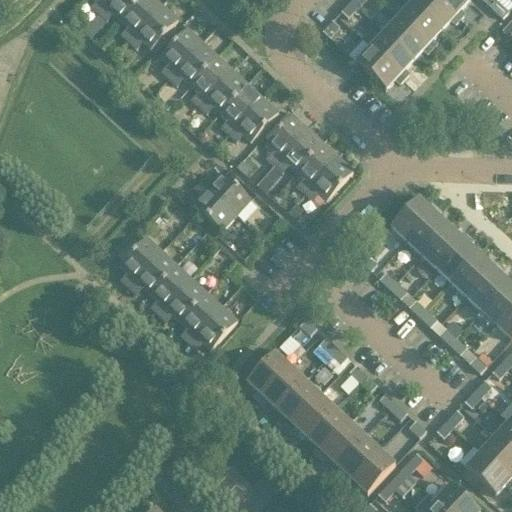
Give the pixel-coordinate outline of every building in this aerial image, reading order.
[(96,17),(111,0),(88,0),(94,5),(88,11),(96,17)] [(139,0),(111,0),(96,17),(98,19),(100,21),(104,25),(110,19),(116,25),(139,0)] [(149,0),(139,0),(116,25),(124,32),(118,38),(125,45),(159,9),(149,0)] [(355,0),(350,6),(357,12),(368,1),(366,0),(355,0)] [(459,22),(434,0),(415,0),(411,6),(440,33),(449,23),(454,27),(459,22)] [(434,0),(459,22),(463,18),(458,14),(469,3),(465,0),(434,0)] [(497,5),(490,13),(502,23),(508,15),(497,5)] [(357,12),(350,6),(341,16),(348,22),(357,12)] [(411,6),(396,21),(430,52),(434,48),(430,44),(440,33),(411,6)] [(175,24),(159,9),(125,45),(134,53),(140,46),(147,53),(175,24)] [(98,19),(83,36),(90,43),(106,26),(104,25),(100,21),(98,19)] [(430,52),(396,21),(382,36),(412,63),(422,53),(426,57),(430,52)] [(511,23),(501,35),(508,42),(511,37),(511,23)] [(333,25),(322,36),(329,42),(339,31),(333,25)] [(166,83),(201,46),(185,32),(157,62),(165,69),(159,76),(166,83)] [(412,63),(382,36),(368,51),(402,82),(407,77),(403,73),(412,63)] [(216,60),(201,46),(166,83),(174,90),(180,84),(187,91),(216,60)] [(402,82),(368,51),(354,67),(383,94),(393,83),(398,87),(402,82)] [(216,60),(187,91),(194,97),(189,103),(196,110),(231,74),(216,60)] [(231,74),(196,110),(205,118),(210,112),(217,118),(245,88),(231,74)] [(245,88),(217,118),(224,125),(219,132),(226,139),(260,102),(245,88)] [(260,102),(226,139),(228,140),(223,145),(230,152),(241,141),(247,147),(276,116),(260,102)] [(184,115),(177,123),(183,129),(190,121),(184,115)] [(272,170),(305,133),(290,119),(263,148),(270,155),(264,162),(272,170)] [(305,133),(272,170),(280,177),(286,170),(293,177),(320,147),(305,133)] [(201,138),(197,142),(202,148),(206,143),(201,138)] [(211,144),(205,150),(207,152),(211,156),(217,150),(211,144)] [(320,147),(293,177),(300,183),(294,190),(302,197),(335,161),(320,147)] [(335,161),(302,197),(310,205),(316,198),(323,205),(351,175),(335,161)] [(198,186),(234,220),(250,204),(220,176),(212,184),(205,179),(198,186)] [(234,220),(198,186),(191,194),(197,200),(190,208),(219,236),(234,220)] [(406,246),(438,212),(433,208),(429,212),(418,202),(390,232),(406,246)] [(296,208),(288,217),(295,223),(303,214),(296,208)] [(441,216),(438,212),(406,246),(421,260),(449,230),(437,220),(441,216)] [(459,240),(449,230),(421,260),(436,274),(467,240),(462,236),(459,240)] [(472,244),(467,240),(436,274),(451,288),(479,258),(468,248),(472,244)] [(116,259),(123,265),(139,247),(132,241),(116,259)] [(127,293),(160,256),(144,242),(139,247),(123,265),(117,271),(125,279),(119,286),(127,293)] [(175,270),(160,256),(127,293),(135,300),(141,294),(148,300),(175,270)] [(489,268),(479,258),(451,288),(466,302),(497,269),(492,264),(489,268)] [(366,259),(360,266),(371,276),(377,269),(366,259)] [(502,273),(497,269),(466,302),(481,316),(508,287),(498,277),(502,273)] [(190,284),(175,270),(148,300),(155,306),(149,313),(157,321),(190,284)] [(390,294),(396,287),(385,277),(379,284),(390,294)] [(205,298),(190,284),(157,321),(165,328),(171,321),(178,328),(205,298)] [(407,298),(396,287),(390,294),(401,304),(407,298)] [(511,290),(508,287),(481,316),(496,330),(511,312),(511,290)] [(205,298),(178,328),(185,334),(179,341),(187,348),(220,311),(205,298)] [(420,322),(426,315),(415,305),(409,312),(420,322)] [(220,311),(187,348),(195,355),(201,349),(209,356),(236,326),(220,311)] [(511,312),(496,330),(511,345),(511,344),(511,312)] [(441,329),(426,315),(420,322),(435,336),(441,329)] [(306,324),(300,331),(310,341),(317,334),(306,324)] [(456,343),(441,329),(435,336),(450,350),(456,343)] [(323,366),(336,352),(325,343),(319,349),(312,357),(323,366)] [(471,357),(456,343),(450,350),(460,360),(464,364),(471,357)] [(347,363),(336,352),(323,366),(337,380),(351,366),(347,363)] [(503,365),(511,372),(511,370),(511,355),(503,365)] [(476,362),(471,357),(464,364),(480,378),(486,372),(492,366),(483,356),(476,363),(475,362),(476,362)] [(259,405),(291,371),(275,357),(248,386),(258,396),(254,400),(259,405)] [(511,372),(503,365),(492,377),(499,384),(511,372)] [(360,386),(366,380),(355,370),(349,377),(351,379),(339,391),(348,398),(360,386)] [(291,371),(259,405),(263,409),(267,404),(278,414),(306,385),(291,371)] [(366,380),(360,386),(371,397),(377,391),(366,380)] [(321,399),(306,385),(278,414),(288,424),(284,428),(289,433),(321,399)] [(485,385),(476,395),(482,401),(491,392),(485,385)] [(482,401),(476,395),(465,407),(471,413),(482,401)] [(389,415),(396,408),(385,398),(379,405),(389,415)] [(336,412),(321,399),(289,433),(293,437),(298,432),(308,442),(336,412)] [(481,403),(475,410),(481,416),(487,410),(481,403)] [(396,408),(389,415),(401,425),(407,419),(396,408)] [(336,412),(308,442),(318,451),(314,456),(319,460),(351,426),(336,412)] [(448,425),(455,431),(464,421),(457,415),(448,425)] [(455,431),(448,425),(436,437),(443,443),(455,431)] [(366,440),(351,426),(319,460),(323,464),(327,460),(337,470),(366,440)] [(415,426),(409,433),(420,443),(426,436),(415,426)] [(511,428),(509,426),(495,441),(511,456),(511,428)] [(366,440),(337,470),(348,479),(344,484),(348,488),(381,454),(366,440)] [(511,456),(495,441),(481,456),(511,484),(511,456)] [(396,468),(381,454),(348,488),(353,492),(357,487),(369,498),(396,468)] [(511,489),(511,484),(481,456),(466,471),(496,499),(507,488),(511,491),(511,489)] [(416,458),(406,469),(413,476),(416,473),(423,465),(416,458)] [(423,465),(416,473),(423,480),(432,471),(424,464),(423,465)] [(388,487),(396,494),(405,484),(397,477),(388,487)] [(396,494),(388,487),(378,499),(385,506),(396,494)] [(476,511),(451,489),(437,504),(445,511),(476,511)]
